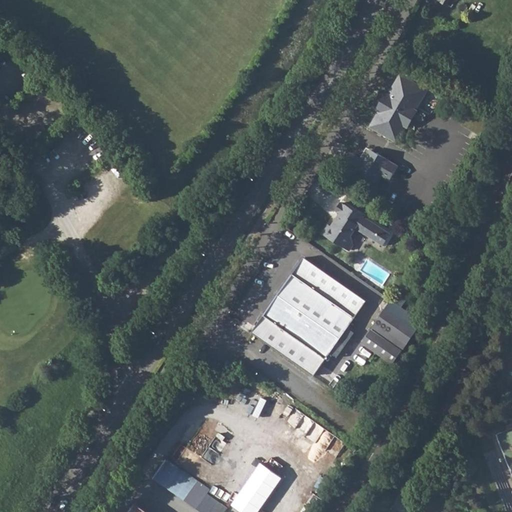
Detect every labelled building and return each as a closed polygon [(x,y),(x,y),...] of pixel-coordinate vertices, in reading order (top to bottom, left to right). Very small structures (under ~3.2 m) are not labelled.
[(380,108),(371,124),(373,128),(393,139),(399,138),(406,126),(408,127),(410,123),(409,119),(411,116),(414,115),(417,111),(415,110),(424,92),(423,87),(402,76),(397,77),(386,97),(383,98),(379,105),(380,108)] [(371,149),(365,151),(366,156),(360,158),(353,154),(349,154),(344,164),(345,168),(357,175),(356,175),(374,185),(381,173),(390,179),(398,165),(389,160),(371,149)] [(328,223),(323,231),(328,234),(327,235),(344,246),(345,245),(351,248),(354,243),(351,235),(356,227),(360,229),(360,230),(383,245),(391,233),(367,218),(367,219),(363,216),(364,215),(345,203),(344,204),(341,202),(337,210),(340,212),(336,219),(337,220),(333,227),(328,223)] [(306,258),(254,332),(317,375),(367,301),(306,258)] [(414,330),(385,309),(362,342),(393,363),(414,330)] [(199,483),(165,459),(153,477),(173,491),(202,511),(225,511),(228,508),(208,494),(211,491),(199,483)] [(149,511),(136,502),(128,511),(149,511)]
